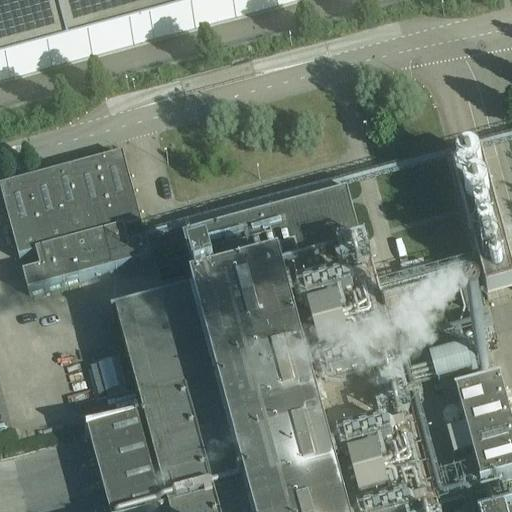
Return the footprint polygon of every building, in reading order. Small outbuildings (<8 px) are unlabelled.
[(0,0),(0,76),(285,0),(0,0)] [(449,162),(472,162),(471,140),(449,140),(449,162)] [(129,249),(125,233),(142,228),(123,158),(1,191),(20,261),(37,257),(42,273),(24,278),(29,296),(151,263),(146,244),(129,249)] [(488,300),(511,293),(511,269),(483,161),(452,169),(488,300)] [(439,511),(369,252),(363,253),(348,196),(184,240),(200,297),(118,320),(146,422),(89,437),(109,511),(439,511)] [(483,304),(477,281),(461,285),(466,308),(483,304)] [(473,393),(455,329),(426,337),(441,394),(455,390),(482,493),(511,484),(511,426),(502,387),(503,387),(502,385),(473,393)]
